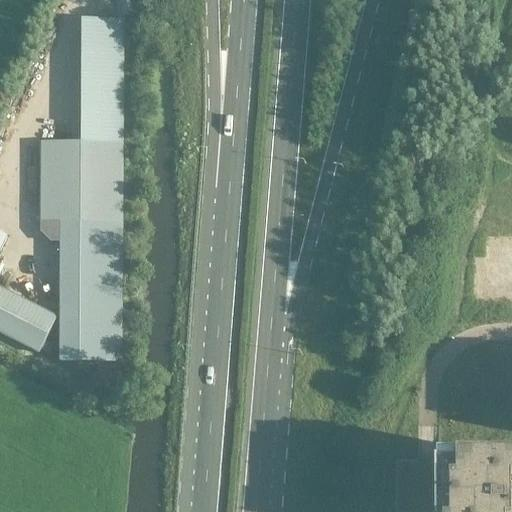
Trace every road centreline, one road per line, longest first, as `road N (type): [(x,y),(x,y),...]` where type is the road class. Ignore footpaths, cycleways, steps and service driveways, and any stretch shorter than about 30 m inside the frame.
road 1 (primary): [(268,317),(307,255),(373,0)]
road 2 (primary): [(268,317),(294,0)]
road 3 (primary): [(224,241),(199,511)]
road 4 (primary): [(207,0),(207,183),(224,241)]
road 5 (primary): [(243,0),(224,241)]
road 6 (primary): [(254,511),(268,317)]
road 7 (residential): [(511,330),(470,337),(437,364),(427,460)]
